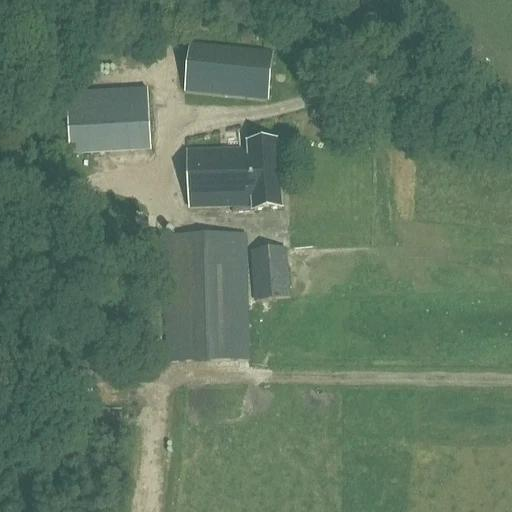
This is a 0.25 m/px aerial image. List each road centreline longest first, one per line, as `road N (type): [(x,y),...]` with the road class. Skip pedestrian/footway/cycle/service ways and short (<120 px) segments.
road 1 (track): [(511,379),(168,377),(154,395),(149,480)]
road 2 (unclassified): [(305,0),(386,93),(511,123)]
road 3 (track): [(168,377),(154,370),(157,182)]
road 4 (track): [(172,0),(170,144)]
